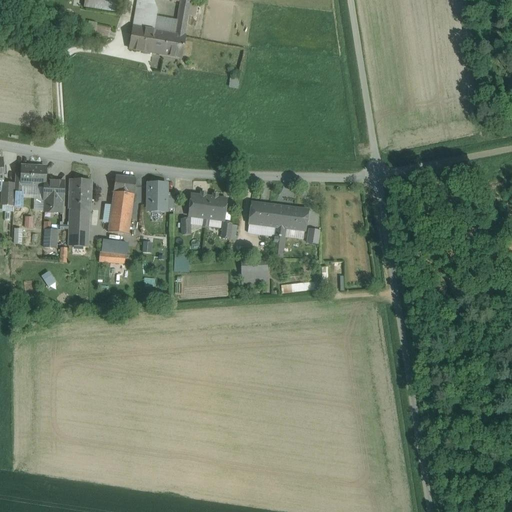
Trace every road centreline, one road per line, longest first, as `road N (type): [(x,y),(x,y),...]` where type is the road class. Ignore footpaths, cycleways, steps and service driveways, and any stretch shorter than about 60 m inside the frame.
road 1 (track): [(346,0),(433,511)]
road 2 (residential): [(0,144),(159,169),(373,179)]
road 3 (track): [(373,179),(511,154)]
